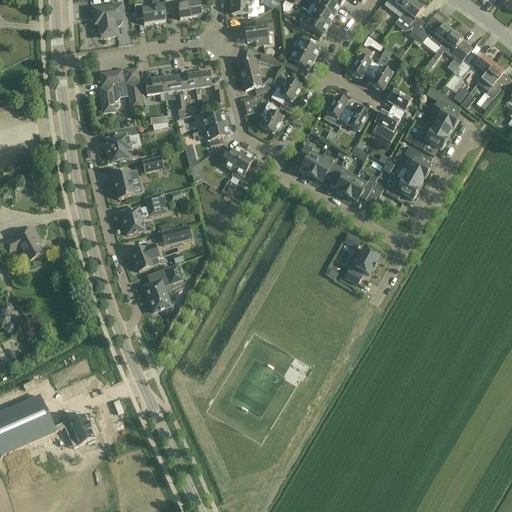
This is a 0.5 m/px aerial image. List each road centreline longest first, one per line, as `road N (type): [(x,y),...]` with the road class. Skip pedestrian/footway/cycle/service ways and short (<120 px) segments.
road 1 (residential): [(118,330),(132,324),(136,306),(90,140),(78,126),(65,126)]
road 2 (tertiary): [(118,330),(65,126)]
road 3 (tertiary): [(198,511),(118,330)]
road 4 (residential): [(274,156),(281,179),(403,249)]
road 5 (residential): [(57,62),(217,43)]
road 6 (residential): [(217,43),(241,137),(274,156)]
road 7 (residential): [(403,249),(471,139)]
